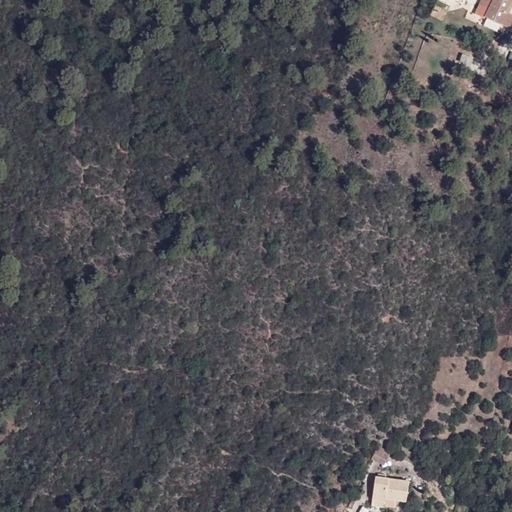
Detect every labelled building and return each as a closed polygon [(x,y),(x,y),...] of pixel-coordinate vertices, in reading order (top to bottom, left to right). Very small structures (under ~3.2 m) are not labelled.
[(484,18),(485,17),(491,3),(485,0),(481,0),(475,14),(484,18)] [(511,24),(511,14),(509,13),(506,11),(510,2),(511,3),(511,0),(492,0),(491,3),(485,17),(509,30),(511,24)] [(429,17),(442,23),(448,12),(434,5),(429,17)] [(409,482),(386,478),(378,477),(375,476),(372,499),(385,501),(386,499),(406,502),(409,482)] [(384,508),(385,501),(372,499),(371,506),(384,508)]
